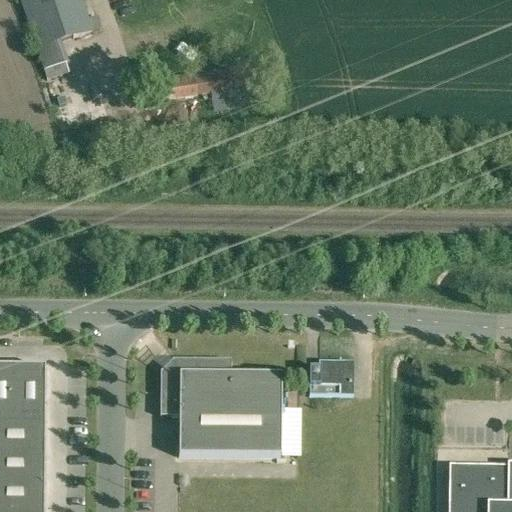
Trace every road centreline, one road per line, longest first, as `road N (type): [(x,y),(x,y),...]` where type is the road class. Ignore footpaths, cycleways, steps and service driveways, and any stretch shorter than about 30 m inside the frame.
road 1 (unclassified): [(511,319),(114,314)]
road 2 (unclassified): [(113,511),(114,314)]
